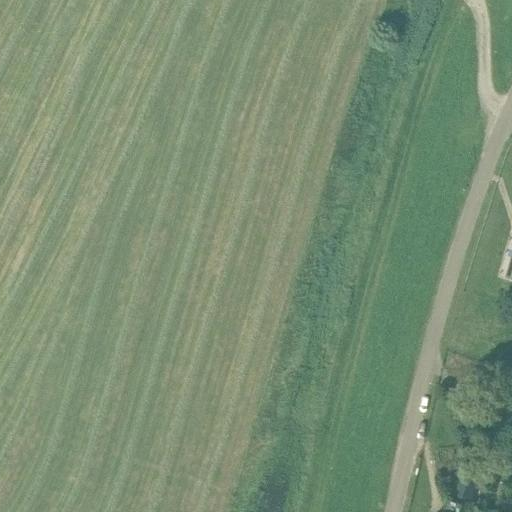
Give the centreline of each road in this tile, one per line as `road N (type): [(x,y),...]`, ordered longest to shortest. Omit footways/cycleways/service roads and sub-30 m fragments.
road 1 (unclassified): [(394,511),(451,273),(511,105)]
road 2 (track): [(503,125),(488,99),(484,30),(472,0)]
